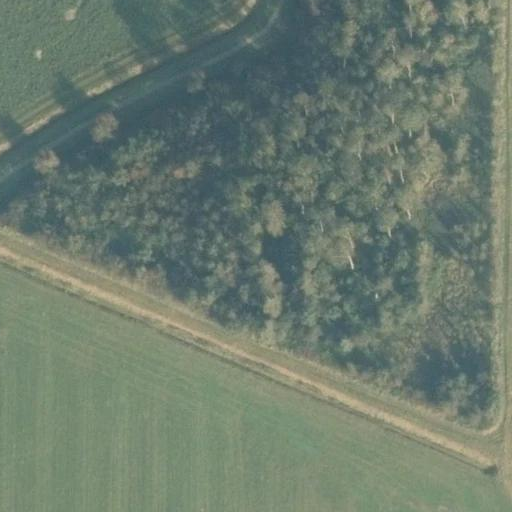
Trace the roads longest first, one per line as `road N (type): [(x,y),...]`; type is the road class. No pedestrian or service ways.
road 1 (track): [(506,497),(507,456),(0,235)]
road 2 (track): [(507,456),(510,0)]
